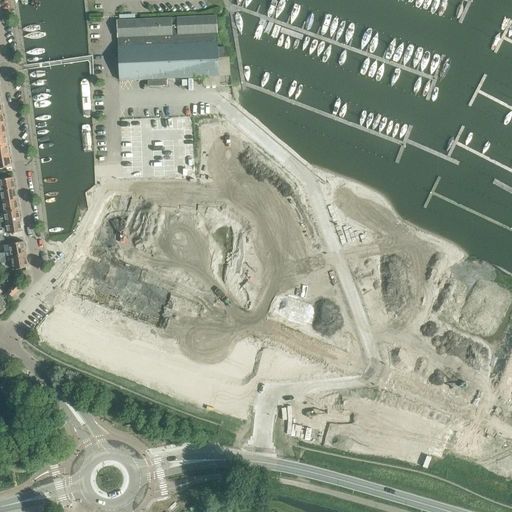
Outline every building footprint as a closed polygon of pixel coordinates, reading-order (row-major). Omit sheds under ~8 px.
[(218,33),(217,15),(177,17),(177,18),(172,18),(117,20),(118,38),(118,45),(120,80),(220,75),(219,57),(226,57),(225,47),(218,47),(218,41),(217,33),(218,33)] [(0,157),(10,156),(8,145),(0,146),(0,157)] [(10,156),(0,157),(0,168),(11,166),(10,156)] [(0,187),(0,190),(15,188),(13,177),(0,179),(0,187)] [(0,201),(17,199),(15,188),(0,190),(1,196),(0,196),(0,201)] [(4,212),(19,210),(17,199),(0,201),(0,206),(3,206),(4,212)] [(80,272),(62,304),(77,312),(79,309),(112,328),(111,332),(180,354),(180,351),(190,354),(189,356),(201,360),(202,358),(211,361),(210,363),(224,368),(224,365),(230,367),(229,369),(241,373),(248,368),(262,234),(258,232),(257,233),(253,231),(253,229),(216,209),(203,234),(198,232),(110,203),(88,275),(80,272)] [(0,223),(21,220),(19,210),(4,212),(5,218),(0,218),(0,223)] [(21,220),(0,223),(0,227),(0,228),(7,227),(7,232),(0,233),(0,240),(4,240),(6,240),(9,239),(8,233),(22,231),(21,220)] [(26,254),(28,267),(24,241),(16,242),(9,244),(9,245),(10,252),(0,253),(1,258),(26,254)] [(13,270),(28,267),(26,254),(1,258),(1,263),(12,262),(13,270)] [(12,297),(20,288),(15,283),(7,292),(12,297)]
